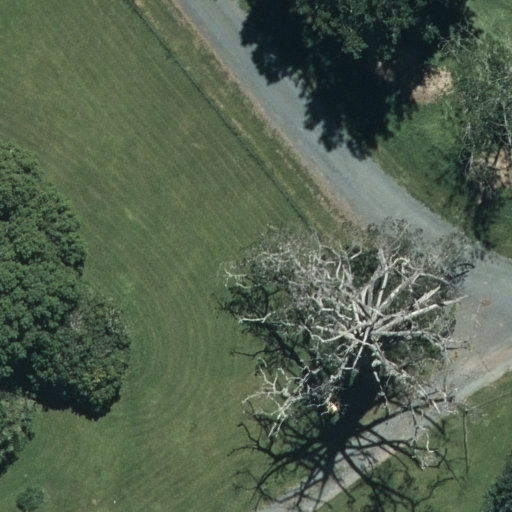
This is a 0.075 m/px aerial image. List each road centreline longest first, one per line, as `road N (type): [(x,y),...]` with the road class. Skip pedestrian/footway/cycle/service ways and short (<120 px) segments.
road 1 (track): [(511,288),(452,267),(382,223),(198,0)]
road 2 (track): [(511,361),(425,407),(295,511)]
